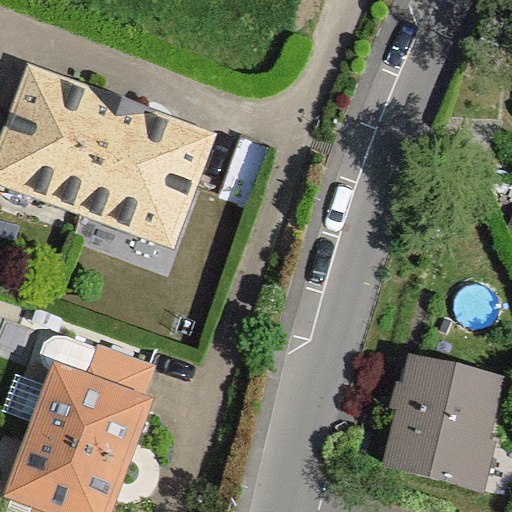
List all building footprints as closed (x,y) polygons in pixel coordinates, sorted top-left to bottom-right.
[(118,107),(25,71),(0,141),(0,190),(78,216),(118,107)] [(220,144),(118,107),(78,216),(180,254),(220,144)] [(419,367),(395,472),(472,489),(496,384),(419,367)] [(126,475),(150,412),(48,376),(26,439),(126,475)] [(112,511),(126,475),(26,439),(0,509),(7,511),(112,511)]
